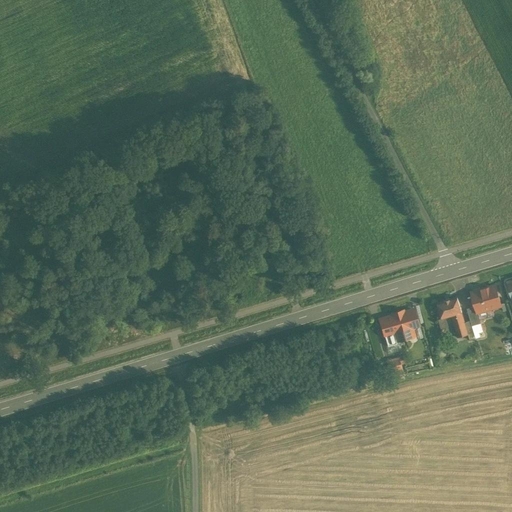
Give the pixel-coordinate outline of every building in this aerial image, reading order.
[(495,286),(471,293),(475,306),(477,312),(478,312),(492,308),(492,309),(501,306),(501,305),(495,286)] [(457,297),(437,302),(438,303),(434,304),(438,319),(451,315),(462,312),(457,297)] [(475,306),(467,308),(472,326),(481,323),(478,312),(477,312),(475,306)] [(413,309),(379,319),(384,336),(393,333),(395,341),(414,336),(412,329),(414,327),(418,326),(413,309)] [(462,312),(451,315),(457,337),(468,334),(462,312)] [(401,356),(386,361),(389,372),(401,369),(400,363),(403,362),(401,356)]
